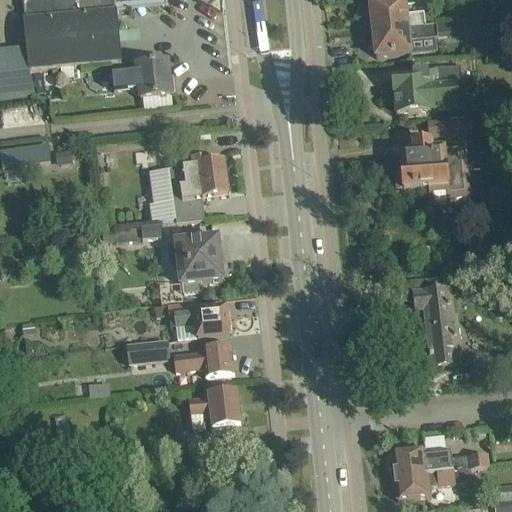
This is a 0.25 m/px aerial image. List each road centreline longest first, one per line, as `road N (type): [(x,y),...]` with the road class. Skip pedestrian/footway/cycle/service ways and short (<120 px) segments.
road 1 (tertiary): [(325,429),(288,114)]
road 2 (residential): [(325,429),(511,409)]
